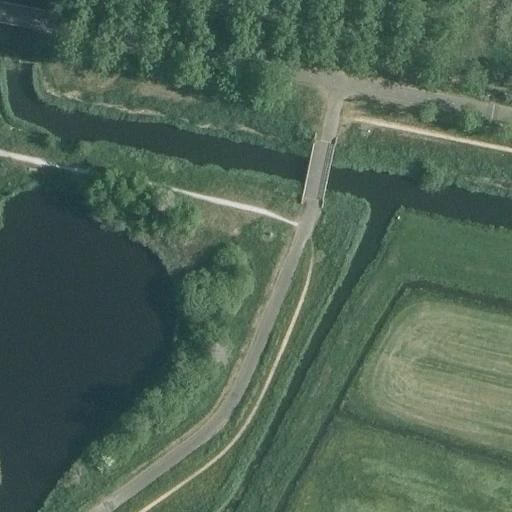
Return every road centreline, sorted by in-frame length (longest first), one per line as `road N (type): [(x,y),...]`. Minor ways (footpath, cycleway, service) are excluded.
road 1 (unknown): [(140,511),(239,444),(293,336),(312,270),(306,229)]
road 2 (unknown): [(333,115),(511,150)]
